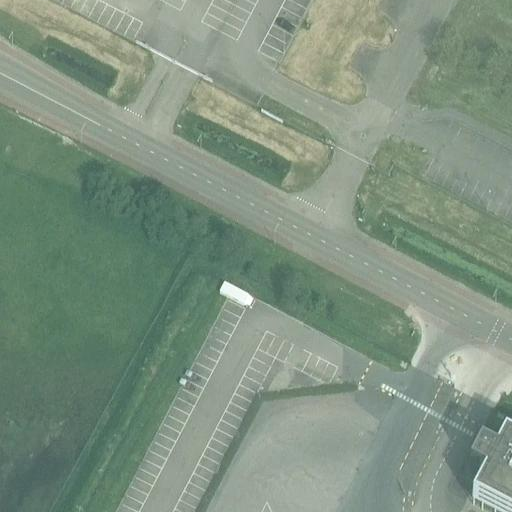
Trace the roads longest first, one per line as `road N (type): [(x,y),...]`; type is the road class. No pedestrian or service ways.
road 1 (tertiary): [(456,313),(0,74)]
road 2 (unknown): [(165,511),(269,321),(431,362)]
road 3 (unclassified): [(353,511),(456,313)]
